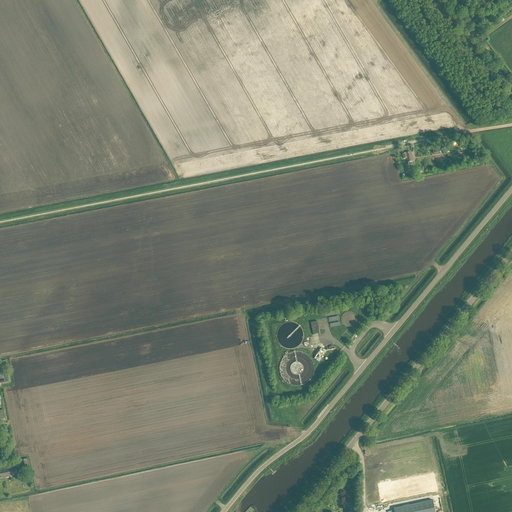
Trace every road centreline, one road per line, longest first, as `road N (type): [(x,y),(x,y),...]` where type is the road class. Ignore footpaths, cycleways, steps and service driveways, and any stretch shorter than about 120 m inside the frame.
road 1 (unclassified): [(223,511),(307,433),(511,189)]
road 2 (tertiary): [(295,511),(511,254)]
road 3 (unclassified): [(386,148),(511,125)]
